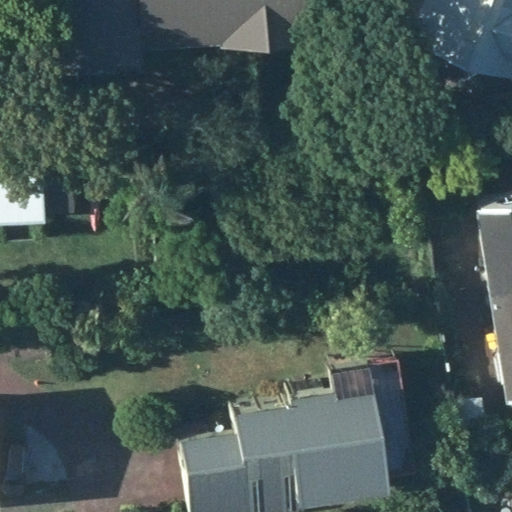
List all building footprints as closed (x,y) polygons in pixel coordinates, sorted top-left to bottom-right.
[(70,0),(73,47),(154,43),(155,32),(319,21),(317,0),(70,0)] [(511,0),(425,0),(420,15),(511,46),(511,0)] [(47,166),(0,169),(0,208),(50,205),(47,166)] [(511,183),(492,187),(511,303),(511,183)] [(188,419),(196,511),(272,511),(310,507),(307,487),(409,474),(407,459),(431,456),(409,349),(389,353),(388,345),(346,353),(351,379),(249,392),(251,410),(188,419)] [(0,491),(10,491),(4,424),(0,425),(0,491)]
